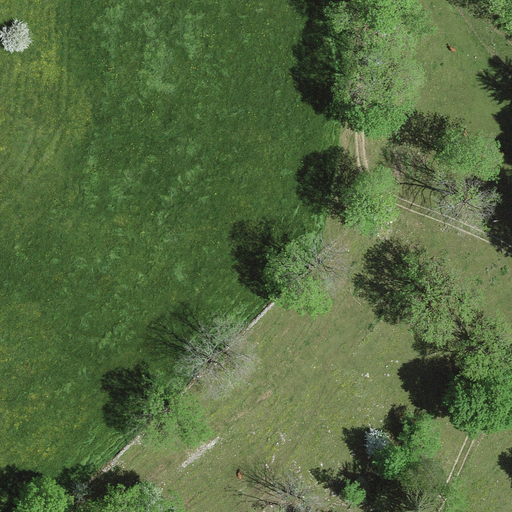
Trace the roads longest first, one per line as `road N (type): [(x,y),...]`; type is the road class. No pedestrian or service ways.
road 1 (track): [(511,246),(390,198),(371,175),(359,132),(364,0)]
road 2 (track): [(438,511),(511,373)]
